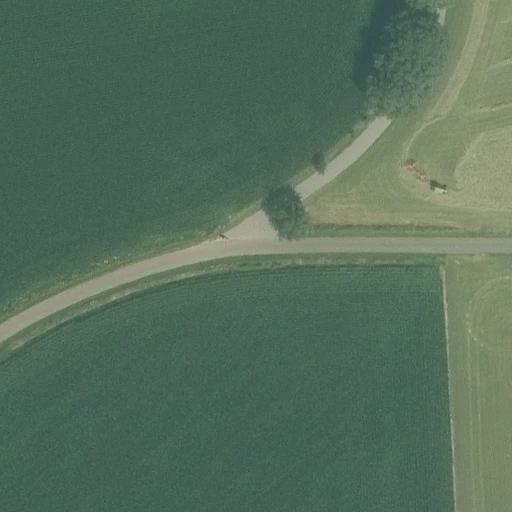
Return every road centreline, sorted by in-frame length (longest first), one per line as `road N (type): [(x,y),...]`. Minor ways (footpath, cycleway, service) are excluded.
road 1 (unclassified): [(252,250),(261,228),(353,150),(394,103),(419,56),(434,0)]
road 2 (unclassified): [(0,340),(153,270),(252,250)]
road 3 (unclassified): [(252,250),(511,250)]
